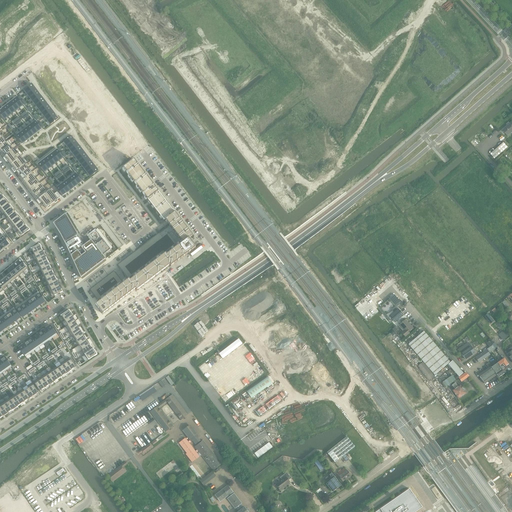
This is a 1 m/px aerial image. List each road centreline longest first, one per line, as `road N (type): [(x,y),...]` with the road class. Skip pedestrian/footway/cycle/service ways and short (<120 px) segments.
road 1 (residential): [(61,46),(227,264),(128,330),(114,313)]
road 2 (residential): [(415,101),(290,199),(134,0)]
road 3 (tertiary): [(187,318),(381,177)]
road 4 (track): [(401,444),(372,441),(336,400),(291,399),(281,373),(231,325)]
road 5 (tertiary): [(381,177),(412,161),(511,74)]
road 6 (tertiary): [(0,451),(123,367)]
road 7 (residential): [(329,0),(415,101)]
road 8 (residential): [(437,0),(478,42),(479,53),(439,90)]
road 9 (tertiary): [(100,370),(0,439)]
